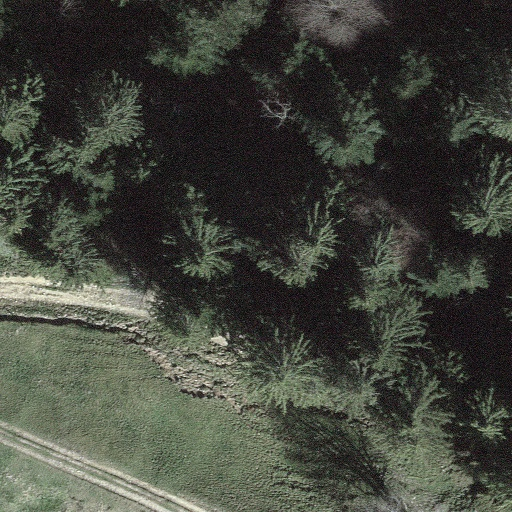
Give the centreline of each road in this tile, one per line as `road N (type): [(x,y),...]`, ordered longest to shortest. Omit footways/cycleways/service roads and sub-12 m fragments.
road 1 (track): [(0,295),(150,305),(188,314),(361,399),(511,414)]
road 2 (track): [(0,430),(182,511)]
